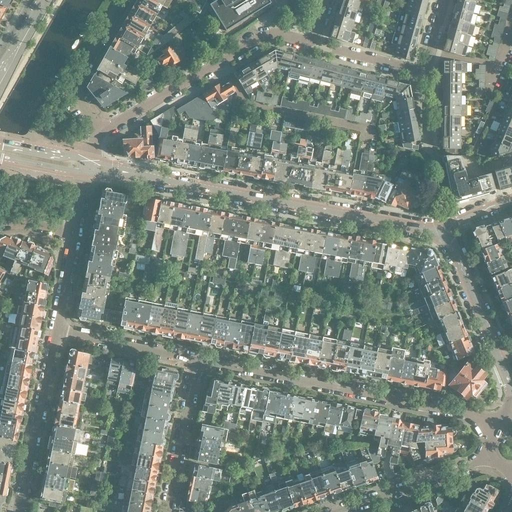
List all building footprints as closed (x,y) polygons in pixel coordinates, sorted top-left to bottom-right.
[(0,0),(0,4),(7,9),(9,5),(10,6),(13,0),(0,0)] [(152,0),(137,0),(135,5),(156,17),(159,11),(158,11),(161,6),(162,6),(162,5),(152,0)] [(177,0),(180,1),(195,10),(194,11),(195,12),(199,14),(207,1),(207,0),(198,0),(197,1),(195,0),(177,0)] [(216,0),(209,5),(225,31),(270,3),(268,0),(216,0)] [(356,0),(341,0),(340,6),(357,12),(361,1),(356,0)] [(408,0),(408,3),(425,8),(427,0),(408,0)] [(462,0),(457,0),(455,9),(473,14),(475,4),(462,0)] [(408,3),(405,14),(423,19),(425,8),(408,3)] [(135,5),(129,15),(150,27),(152,22),(156,17),(135,5)] [(340,6),(336,16),(354,22),(357,12),(340,6)] [(455,9),(452,19),(470,24),(473,14),(455,9)] [(398,23),(402,24),(420,29),(423,19),(405,14),(401,13),(398,23)] [(157,46),(155,51),(195,20),(190,14),(189,16),(185,19),(178,24),(174,27),(164,35),(157,46)] [(129,15),(122,26),(143,38),(146,33),(149,28),(150,27),(129,15)] [(336,16),(333,27),(351,32),(354,22),(336,16)] [(452,19),(449,30),(471,36),(474,25),(470,24),(452,19)] [(396,33),(399,34),(417,40),(420,29),(402,24),(398,23),(396,33)] [(122,26),(116,37),(137,49),(140,44),(143,38),(122,26)] [(194,26),(190,30),(202,46),(207,42),(194,26)] [(355,33),(351,32),(333,27),(330,37),(351,44),(355,33)] [(449,30),(446,40),(467,46),(470,36),(449,30)] [(399,34),(396,45),(414,50),(417,40),(399,34)] [(116,37),(111,47),(112,47),(111,48),(127,58),(130,59),(131,60),(137,49),(116,37)] [(446,40),(443,51),(461,56),(465,56),(467,46),(446,40)] [(151,57),(155,51),(157,46),(154,44),(148,55),(151,57)] [(396,45),(393,55),(411,60),(414,50),(396,45)] [(162,54),(155,59),(161,68),(169,63),(171,66),(179,61),(170,46),(161,52),(162,54)] [(111,47),(104,58),(124,70),(139,77),(142,73),(127,64),(130,59),(127,58),(111,48),(112,47),(111,47)] [(274,50),(257,60),(260,65),(266,74),(267,75),(267,76),(268,76),(267,74),(277,68),(274,50)] [(274,50),(277,68),(288,71),(288,73),(293,55),(274,50)] [(293,55),(288,73),(299,76),(303,58),(293,55)] [(104,58),(97,69),(118,80),(120,76),(135,84),(139,77),(124,70),(104,58)] [(308,82),(309,78),(314,61),(303,58),(299,76),(298,80),(308,82)] [(257,60),(248,65),(261,86),(269,81),(267,76),(267,75),(266,74),(260,65),(257,60)] [(314,61),(309,78),(319,81),(324,63),(314,61)] [(443,61),(443,73),(461,73),(461,62),(443,61)] [(324,63),(319,81),(330,84),(335,66),(324,63)] [(239,72),(234,75),(246,95),(251,92),(248,87),(258,82),(248,65),(239,71),(239,72)] [(335,66),(330,84),(340,86),(345,69),(335,66)] [(95,75),(87,88),(95,97),(113,86),(117,80),(97,69),(95,75)] [(345,69),(340,86),(351,89),(355,71),(345,69)] [(350,93),(360,96),(366,74),(355,71),(351,89),(350,93)] [(443,73),(443,84),(461,84),(461,73),(443,73)] [(360,96),(371,98),(376,77),(366,74),(360,96)] [(149,86),(154,83),(151,77),(142,83),(149,86)] [(381,101),(382,97),(383,97),(383,96),(383,95),(387,80),(376,77),(371,98),(381,101)] [(382,97),(383,98),(383,96),(395,99),(409,85),(387,80),(383,95),(383,96),(383,97),(382,97)] [(209,90),(209,91),(211,95),(217,104),(228,98),(227,96),(235,92),(230,82),(221,87),(219,84),(209,90)] [(149,86),(143,83),(136,90),(139,92),(149,86)] [(443,84),(443,94),(461,95),(461,84),(443,84)] [(409,85),(395,99),(397,111),(395,111),(395,112),(396,112),(396,111),(397,111),(414,108),(410,86),(409,85)] [(95,97),(103,107),(126,93),(113,86),(95,97)] [(202,94),(176,110),(177,112),(178,112),(179,115),(185,111),(189,118),(211,122),(217,118),(215,115),(220,112),(216,105),(217,105),(214,99),(212,100),(210,97),(206,99),(202,94)] [(443,94),(443,105),(461,105),(461,95),(443,94)] [(511,95),(489,150),(500,190),(511,186),(511,95)] [(443,116),(461,116),(466,116),(466,105),(461,105),(443,105),(443,116)] [(159,136),(155,157),(155,158),(160,159),(159,161),(167,162),(168,161),(172,161),(172,163),(177,142),(176,142),(177,137),(166,135),(168,129),(169,129),(172,116),(178,112),(177,112),(176,110),(174,106),(162,113),(163,116),(161,128),(159,136)] [(396,112),(395,112),(397,122),(416,119),(414,108),(397,111),(396,111),(396,112)] [(150,121),(154,127),(159,136),(161,128),(163,116),(162,113),(150,121)] [(291,118),(285,116),(283,127),(289,128),(291,118)] [(443,116),(443,127),(461,127),(461,116),(443,116)] [(226,150),(222,170),(227,171),(228,174),(232,174),(234,173),(235,173),(239,153),(240,149),(234,148),(238,129),(235,129),(237,118),(232,117),(230,128),(227,146),(226,150)] [(298,119),(291,118),(289,128),(296,129),(298,119)] [(304,120),(298,119),(296,129),(302,131),(304,120)] [(416,119),(397,122),(400,133),(417,130),(416,119)] [(311,122),(304,120),(302,131),(308,132),(311,122)] [(217,131),(210,168),(214,169),(216,171),(220,172),(222,170),(226,150),(227,146),(221,146),(223,132),(222,131),(223,124),(219,123),(217,131)] [(239,153),(235,173),(236,173),(237,175),(241,176),(243,174),(247,175),(251,155),(256,133),(256,129),(257,124),(251,123),(250,129),(249,129),(249,132),(245,150),(240,149),(239,153)] [(177,142),(172,163),(180,165),(180,163),(185,164),(189,141),(192,126),(185,125),(182,140),(177,139),(177,142)] [(328,136),(330,126),(324,125),(322,134),(328,136)] [(185,164),(189,165),(189,167),(197,168),(201,147),(202,142),(196,141),(199,127),(192,126),(189,141),(185,164)] [(334,137),(336,127),(330,126),(328,136),(334,137)] [(135,135),(135,139),(135,140),(124,140),(123,140),(122,141),(120,142),(121,146),(122,147),(124,147),(124,155),(127,157),(131,157),(138,157),(139,156),(142,156),(142,158),(143,158),(145,160),(150,160),(152,157),(153,157),(155,157),(159,136),(154,127),(151,127),(140,128),(141,134),(135,135)] [(341,138),(343,128),(336,127),(334,137),(341,138)] [(443,127),(442,138),(461,138),(461,127),(443,127)] [(201,147),(197,168),(203,169),(205,167),(210,168),(217,131),(210,129),(206,148),(201,147)] [(251,155),(247,175),(253,176),(254,178),(257,179),(259,177),(260,177),(264,157),(265,153),(259,152),(262,134),(262,130),(256,129),(256,133),(251,155)] [(411,149),(412,145),(413,142),(419,141),(417,130),(400,133),(402,147),(411,149)] [(264,157),(260,177),(261,178),(261,179),(267,180),(267,179),(273,180),(277,159),(280,143),(282,135),(276,134),(275,138),(273,138),(273,141),(270,154),(265,153),(264,157)] [(461,138),(442,138),(442,149),(461,149),(461,138)] [(290,162),(286,182),(287,182),(288,185),(291,185),(293,183),(298,184),(302,164),(306,148),(307,141),(301,139),(300,146),(298,146),(296,158),(291,157),(290,162)] [(337,192),(341,193),(342,195),(346,196),(348,194),(349,194),(354,170),(348,169),(351,151),(353,140),(347,139),(345,150),(337,192)] [(277,159),(273,180),(279,181),(280,183),(283,183),(285,182),(286,182),(290,162),(291,157),(285,156),(287,144),(280,143),(277,159)] [(302,164),(298,184),(305,186),(305,188),(308,188),(310,187),(311,187),(315,166),(316,162),(311,161),(313,149),(306,148),(302,164)] [(326,192),(329,193),(331,191),(337,192),(345,150),(337,148),(334,166),(329,165),(324,189),(326,192)] [(369,155),(362,196),(373,199),(374,198),(382,180),(385,176),(372,174),(375,156),(376,152),(370,150),(369,155)] [(315,166),(311,187),(313,187),(314,189),(316,190),(318,188),(324,189),(331,152),(323,151),(321,162),(316,162),(315,166)] [(354,170),(349,194),(350,197),(354,197),(356,195),(362,196),(369,155),(362,153),(359,171),(354,170)] [(445,156),(443,156),(443,157),(442,157),(442,158),(442,159),(442,160),(442,161),(443,162),(444,163),(451,198),(450,198),(450,199),(450,200),(450,201),(450,202),(451,203),(451,204),(488,194),(489,195),(490,195),(491,195),(492,195),(493,194),(494,194),(494,193),(495,193),(494,192),(495,192),(495,191),(491,180),(490,174),(467,180),(460,156),(446,156),(445,156)] [(387,197),(393,185),(389,183),(391,179),(385,176),(382,180),(374,198),(380,200),(380,201),(385,203),(385,201),(387,197)] [(389,198),(387,202),(394,205),(395,205),(396,203),(406,208),(408,207),(411,200),(415,202),(420,192),(408,187),(411,182),(405,179),(404,180),(399,177),(397,179),(396,182),(389,198)] [(101,198),(98,209),(110,212),(112,206),(124,208),(125,201),(126,195),(112,192),(112,191),(111,189),(107,188),(105,189),(104,191),(103,191),(101,198)] [(144,211),(142,220),(148,221),(147,226),(155,228),(156,223),(161,202),(159,200),(155,199),(152,201),(148,200),(147,205),(145,205),(144,211)] [(142,203),(134,202),(133,210),(141,211),(142,203)] [(156,223),(155,228),(151,251),(159,252),(163,229),(169,230),(173,204),(172,202),(168,202),(166,203),(161,202),(156,223)] [(173,204),(169,230),(174,230),(170,254),(172,255),(170,260),(176,261),(177,256),(186,207),(181,206),(180,204),(176,203),(174,205),(173,204)] [(96,221),(96,222),(118,227),(122,228),(124,219),(121,219),(124,208),(112,206),(110,212),(98,209),(98,213),(96,214),(95,220),(96,221)] [(186,207),(177,256),(176,261),(181,262),(182,257),(184,257),(189,233),(194,234),(199,209),(198,209),(197,207),(193,206),(192,208),(186,207)] [(199,209),(194,234),(199,235),(195,259),(202,260),(203,257),(204,253),(211,212),(206,211),(205,209),(201,208),(199,209)] [(211,254),(214,238),(220,239),(225,214),(211,212),(204,253),(211,254)] [(225,214),(220,239),(225,240),(222,256),(230,257),(237,217),(225,214)] [(237,217),(230,257),(229,261),(236,262),(236,259),(239,243),(245,244),(250,219),(237,217)] [(250,219),(245,244),(250,245),(247,263),(254,264),(263,221),(256,220),(255,218),(252,218),(250,219)] [(511,224),(510,219),(498,223),(505,239),(510,238),(511,244),(511,224)] [(263,221),(254,264),(262,265),(265,248),(270,249),(275,224),(274,223),(273,222),(270,221),(268,223),(263,221)] [(93,235),(105,237),(104,244),(116,246),(118,235),(120,235),(122,228),(118,227),(96,222),(95,223),(94,225),(93,229),(94,231),(93,235)] [(498,223),(490,225),(496,239),(497,241),(505,239),(498,223)] [(275,224),(270,249),(275,250),(272,266),(280,267),(288,226),(275,224)] [(484,227),(490,241),(493,240),(496,239),(490,225),(484,227)] [(288,226),(280,267),(287,268),(290,252),(295,253),(300,229),(299,228),(298,227),(295,226),(294,227),(288,226)] [(473,232),(480,250),(491,246),(483,227),(475,229),(473,232)] [(300,229),(295,253),(301,254),(298,270),(305,272),(309,251),(310,252),(314,231),(300,229)] [(310,252),(309,251),(305,272),(312,273),(315,257),(321,258),(326,233),(314,231),(310,252)] [(326,233),(321,258),(326,259),(323,275),(330,276),(334,256),(338,236),(332,235),(331,233),(328,232),(326,234),(326,233)] [(91,246),(92,246),(90,254),(111,258),(116,259),(118,251),(115,250),(116,246),(104,244),(105,237),(93,235),(91,246)] [(334,256),(330,276),(338,278),(341,262),(346,263),(346,262),(347,259),(347,258),(351,238),(338,236),(334,256)] [(0,255),(2,257),(2,256),(14,261),(22,242),(11,237),(11,239),(5,237),(0,240),(0,255)] [(347,259),(346,262),(351,263),(348,282),(355,283),(364,241),(358,239),(357,238),(353,237),(352,238),(351,238),(347,258),(347,259)] [(364,241),(355,283),(362,284),(365,266),(370,267),(371,267),(376,243),(364,241)] [(376,243),(371,267),(383,269),(387,245),(382,244),(381,242),(378,241),(376,243)] [(22,242),(14,261),(10,271),(16,274),(21,261),(28,264),(35,247),(34,247),(33,244),(29,242),(26,243),(22,242)] [(387,245),(383,269),(389,271),(390,268),(394,269),(394,272),(395,272),(400,246),(399,247),(395,246),(394,244),(389,243),(387,245)] [(491,246),(480,250),(486,263),(499,257),(502,255),(497,244),(491,246)] [(400,246),(395,272),(401,273),(399,287),(403,288),(406,271),(407,269),(408,265),(407,264),(410,249),(407,249),(405,246),(400,245),(400,246)] [(35,247),(28,264),(27,266),(34,269),(34,270),(38,272),(46,252),(45,252),(45,251),(41,250),(40,248),(37,246),(35,247)] [(407,264),(408,265),(416,266),(419,273),(419,274),(438,266),(437,266),(437,265),(438,263),(437,260),(435,259),(432,252),(428,250),(422,251),(421,250),(418,249),(416,250),(410,249),(407,264)] [(46,252),(38,272),(42,273),(47,275),(51,264),(50,264),(52,260),(51,260),(49,254),(46,252)] [(90,254),(88,261),(87,266),(87,267),(99,269),(98,275),(110,277),(112,266),(114,267),(116,259),(111,258),(90,254)] [(499,257),(486,263),(487,267),(486,269),(488,274),(490,274),(496,272),(497,272),(507,267),(502,255),(499,257)] [(147,264),(148,258),(139,256),(138,262),(147,264)] [(163,260),(154,258),(153,265),(161,267),(163,260)] [(419,274),(414,276),(419,286),(442,277),(440,273),(442,271),(440,267),(438,266),(419,274)] [(85,277),(83,285),(87,286),(109,290),(111,283),(109,282),(110,277),(98,275),(99,269),(87,267),(86,272),(85,277)] [(492,285),(494,288),(497,289),(511,282),(511,268),(509,269),(497,275),(491,277),(493,282),(492,285)] [(442,277),(419,286),(423,298),(447,288),(445,285),(447,282),(445,278),(442,278),(442,277)] [(26,290),(26,291),(45,295),(46,291),(48,289),(49,287),(47,284),(42,283),(28,280),(26,290)] [(511,282),(497,289),(499,295),(497,297),(499,301),(502,302),(511,297),(511,282)] [(83,285),(81,298),(93,300),(92,306),(103,309),(106,297),(108,298),(109,290),(87,286),(83,285)] [(303,287),(301,294),(311,296),(313,289),(303,287)] [(450,296),(451,294),(449,290),(447,289),(447,288),(423,298),(426,306),(417,309),(419,313),(451,300),(450,296)] [(26,291),(24,302),(43,306),(45,305),(46,301),(45,300),(45,295),(26,291)] [(121,319),(120,324),(120,326),(124,327),(124,329),(133,331),(134,328),(139,303),(139,300),(125,297),(125,300),(122,315),(121,319)] [(511,297),(502,302),(502,303),(501,306),(502,310),(506,311),(507,315),(511,313),(511,297)] [(81,298),(79,309),(78,309),(77,316),(80,317),(79,319),(80,320),(84,321),(86,320),(86,319),(99,321),(99,318),(102,319),(103,313),(101,313),(101,308),(92,306),(93,300),(81,298)] [(400,302),(399,307),(408,304),(406,299),(400,302)] [(139,303),(134,328),(138,329),(139,332),(143,333),(146,331),(152,306),(152,303),(139,300),(139,303)] [(388,302),(377,300),(375,308),(387,310),(388,302)] [(456,305),(454,301),(452,300),(451,300),(428,309),(433,321),(456,311),(455,307),(456,305)] [(19,306),(17,313),(41,318),(43,306),(24,302),(23,302),(22,306),(19,306)] [(152,306),(146,331),(151,332),(152,334),(156,335),(159,333),(160,334),(165,308),(165,305),(152,303),(152,306)] [(160,334),(163,334),(162,336),(171,338),(172,336),(178,308),(165,305),(165,308),(160,334)] [(178,308),(172,336),(176,337),(177,340),(182,341),(184,339),(190,313),(190,310),(178,308)] [(253,327),(248,352),(249,351),(250,354),(256,355),(258,353),(262,354),(267,330),(271,310),(266,309),(262,325),(254,323),(254,327),(253,327)] [(106,319),(105,321),(120,324),(121,319),(122,315),(107,312),(107,311),(103,310),(103,313),(102,319),(106,319)] [(190,313),(184,339),(185,339),(189,339),(190,342),(195,343),(197,341),(198,341),(203,316),(203,313),(190,310),(190,313)] [(456,311),(433,321),(433,322),(435,321),(439,332),(461,323),(459,319),(461,317),(459,312),(457,312),(456,311)] [(41,318),(17,313),(15,325),(18,326),(29,328),(38,330),(41,318)] [(203,316),(198,341),(202,342),(203,345),(208,345),(210,344),(216,316),(203,313),(203,316)] [(216,316),(210,344),(215,345),(216,347),(220,348),(223,346),(229,318),(216,316)] [(229,318),(223,346),(227,347),(227,349),(235,351),(241,324),(241,321),(229,318)] [(241,324),(235,351),(236,351),(236,349),(240,350),(241,352),(246,353),(248,352),(253,327),(253,326),(254,323),(242,321),(241,324)] [(461,323),(439,332),(445,345),(447,344),(448,343),(467,336),(464,331),(466,329),(464,324),(462,324),(461,323)] [(10,336),(17,338),(36,342),(37,337),(40,335),(40,333),(38,331),(38,330),(29,328),(13,325),(10,336)] [(267,330),(262,354),(263,354),(263,356),(270,358),(271,356),(276,357),(281,333),(282,329),(268,326),(267,330)] [(281,333),(276,357),(278,360),(282,360),(285,359),(289,359),(294,335),(295,332),(282,329),(281,333)] [(335,344),(330,368),(331,368),(332,370),(338,372),(340,370),(344,371),(349,346),(352,332),(346,330),(344,342),(336,340),(335,344)] [(294,335),(289,359),(290,359),(289,361),(299,363),(299,362),(303,363),(309,334),(295,332),(294,335)] [(309,334),(303,363),(304,363),(305,365),(310,366),(313,364),(316,365),(321,341),(322,337),(309,334)] [(8,348),(14,350),(34,354),(34,352),(36,351),(37,348),(35,347),(36,342),(17,338),(10,336),(8,348)] [(446,364),(466,356),(466,355),(473,352),(469,342),(470,340),(469,336),(467,336),(447,344),(451,354),(441,358),(446,364)] [(321,341),(316,365),(317,365),(319,367),(324,369),(326,367),(330,368),(335,344),(336,340),(322,337),(321,341)] [(349,346),(344,371),(344,373),(353,375),(354,373),(358,374),(363,349),(363,345),(350,343),(349,346)] [(363,349),(358,374),(360,376),(364,377),(367,375),(371,376),(377,348),(363,345),(363,349)] [(377,348),(371,376),(371,378),(381,380),(381,378),(385,379),(386,375),(391,351),(377,348)] [(70,351),(67,364),(87,369),(87,368),(108,372),(109,368),(92,365),(94,359),(93,358),(94,356),(76,352),(74,350),(71,349),(70,351)] [(14,350),(12,361),(21,363),(31,366),(32,363),(34,363),(34,360),(33,359),(34,354),(14,350)] [(391,382),(393,381),(399,382),(404,355),(404,354),(391,351),(386,375),(385,379),(387,380),(387,381),(391,382)] [(400,382),(401,384),(405,385),(406,383),(411,384),(417,358),(404,355),(399,382),(400,382)] [(466,362),(458,372),(480,391),(486,383),(483,380),(487,375),(478,368),(481,364),(470,356),(464,358),(468,361),(467,362),(466,362)] [(417,358),(411,384),(413,385),(413,386),(418,387),(419,386),(425,387),(430,362),(430,361),(417,358)] [(108,372),(107,379),(106,384),(118,386),(118,383),(122,362),(121,360),(118,359),(116,361),(111,359),(110,363),(108,372)] [(445,377),(447,366),(442,360),(438,363),(437,363),(436,361),(432,360),(430,362),(425,387),(426,387),(426,389),(430,390),(431,389),(438,390),(439,389),(440,385),(443,385),(444,377),(445,377)] [(5,373),(29,379),(31,366),(21,363),(12,361),(10,370),(5,369),(4,368),(0,367),(0,372),(2,372),(5,373)] [(118,383),(118,386),(118,388),(131,390),(131,389),(133,383),(134,377),(136,365),(135,365),(136,364),(134,362),(129,361),(127,363),(122,362),(118,383)] [(66,371),(65,376),(85,381),(86,375),(90,376),(91,369),(87,368),(87,369),(67,364),(67,366),(65,367),(65,370),(66,371)] [(446,382),(448,384),(467,399),(470,395),(474,398),(480,391),(458,372),(449,365),(446,382)] [(150,371),(148,380),(173,386),(174,381),(177,380),(177,375),(176,373),(150,367),(150,371)] [(26,391),(27,385),(29,384),(30,381),(28,379),(29,379),(5,373),(2,386),(26,391)] [(64,383),(62,388),(86,394),(88,388),(83,387),(85,381),(65,376),(65,378),(63,378),(62,382),(64,383)] [(206,395),(205,403),(203,411),(206,412),(206,413),(208,413),(206,425),(211,425),(213,414),(214,409),(215,405),(216,403),(216,402),(220,381),(219,381),(218,379),(214,378),(211,380),(208,395),(206,395)] [(148,380),(145,392),(171,398),(173,396),(174,391),(173,389),(173,386),(148,380)] [(215,405),(214,409),(220,410),(221,408),(226,409),(227,404),(232,384),(230,381),(226,380),(224,382),(220,381),(216,402),(216,403),(215,405)] [(227,404),(226,409),(226,411),(232,413),(233,411),(239,412),(240,407),(244,386),(243,384),(238,383),(236,385),(232,384),(227,404)] [(240,407),(239,412),(238,414),(245,415),(245,413),(251,414),(256,389),(255,386),(250,385),(248,387),(244,386),(240,407)] [(26,396),(27,394),(26,392),(26,391),(2,386),(0,394),(0,398),(2,398),(24,403),(25,397),(26,396)] [(60,400),(80,404),(81,401),(85,402),(86,394),(62,388),(62,390),(61,390),(60,394),(61,395),(60,400)] [(256,389),(251,414),(250,416),(257,417),(257,416),(263,417),(263,415),(264,412),(268,391),(267,389),(262,388),(260,390),(256,389)] [(264,412),(263,415),(263,417),(261,424),(266,426),(268,416),(269,413),(276,414),(280,393),(268,391),(264,412)] [(145,392),(143,404),(168,409),(171,408),(172,403),(170,402),(171,398),(145,392)] [(280,393),(276,414),(284,415),(283,419),(288,420),(292,396),(288,395),(287,393),(282,392),(281,393),(280,393)] [(288,420),(292,421),(293,417),(300,419),(305,398),(292,396),(288,420)] [(305,398),(300,419),(308,420),(307,424),(312,424),(317,401),(312,400),(311,398),(307,397),(305,399),(305,398)] [(0,410),(21,415),(22,410),(24,409),(25,405),(23,404),(24,403),(2,398),(0,398),(0,410)] [(58,412),(57,413),(82,418),(84,410),(82,409),(82,405),(80,404),(60,400),(59,406),(57,406),(56,412),(58,412)] [(317,401),(312,424),(314,425),(317,425),(316,427),(324,428),(329,404),(317,401)] [(329,404),(324,428),(331,429),(331,430),(337,431),(337,430),(342,406),(336,405),(335,402),(332,402),(330,404),(329,404)] [(143,404),(140,417),(166,422),(169,420),(169,416),(168,414),(168,409),(143,404)] [(342,406),(337,430),(345,432),(346,427),(351,428),(353,419),(352,419),(355,409),(349,408),(349,405),(344,405),(343,406),(342,406)] [(352,419),(353,419),(360,420),(359,429),(374,432),(377,416),(377,415),(378,415),(378,414),(377,414),(376,410),(372,410),(370,412),(355,409),(352,419)] [(0,423),(19,427),(20,422),(22,421),(22,418),(21,416),(21,415),(0,410),(0,423)] [(55,424),(55,425),(79,430),(81,422),(79,421),(79,418),(82,418),(57,413),(56,419),(55,418),(54,424),(55,424)] [(377,416),(374,432),(373,435),(380,437),(376,456),(384,457),(386,445),(387,438),(391,418),(387,417),(387,415),(386,415),(385,414),(384,414),(383,415),(378,414),(378,415),(377,415),(377,416)] [(138,429),(164,434),(166,434),(167,426),(165,426),(166,422),(140,417),(138,429)] [(387,438),(386,445),(392,446),(389,463),(390,463),(389,466),(392,474),(400,471),(397,462),(400,447),(400,445),(404,424),(399,423),(398,420),(391,418),(387,438)] [(236,423),(226,421),(224,421),(222,428),(223,428),(228,429),(234,430),(235,427),(236,423)] [(19,427),(0,423),(0,436),(16,439),(16,438),(18,438),(19,435),(17,433),(19,427)] [(200,433),(200,437),(225,442),(228,430),(223,429),(223,428),(222,428),(206,425),(200,424),(199,432),(200,433)] [(404,424),(400,445),(409,447),(408,452),(410,452),(415,467),(422,464),(420,457),(415,443),(418,427),(417,427),(416,428),(413,428),(412,425),(404,424)] [(53,432),(52,438),(77,443),(79,430),(55,425),(55,426),(53,427),(52,431),(53,432)] [(431,426),(418,427),(415,443),(453,440),(453,436),(455,434),(455,430),(452,428),(450,428),(446,428),(445,427),(440,427),(439,426),(437,426),(435,425),(433,425),(431,426)] [(138,429),(136,441),(161,446),(164,444),(165,440),(163,438),(164,434),(138,429)] [(0,448),(14,451),(15,447),(17,446),(18,442),(16,440),(16,439),(0,436),(0,448)] [(198,444),(197,448),(223,453),(225,442),(200,437),(198,438),(197,442),(198,444)] [(52,438),(50,450),(74,455),(77,443),(52,438)] [(453,440),(415,443),(420,457),(424,457),(432,457),(434,458),(437,457),(439,456),(442,456),(441,454),(447,454),(448,453),(454,452),(456,450),(456,446),(453,445),(453,440)] [(136,441),(133,453),(159,458),(161,456),(162,453),(160,450),(161,446),(136,441)] [(0,448),(0,461),(12,464),(14,463),(14,459),(13,457),(14,451),(0,448)] [(223,453),(197,448),(195,449),(194,454),(196,457),(195,460),(198,461),(216,465),(216,464),(221,465),(223,453)] [(49,455),(47,455),(46,459),(48,460),(47,462),(72,467),(74,455),(50,450),(49,455)] [(133,453),(131,465),(156,470),(159,469),(160,465),(158,462),(159,458),(133,453)] [(345,462),(347,467),(353,486),(365,482),(358,463),(356,458),(345,462)] [(370,459),(358,463),(365,482),(367,484),(372,482),(373,480),(377,478),(375,473),(370,459)] [(0,477),(1,478),(0,481),(9,483),(10,477),(9,476),(10,472),(12,473),(13,467),(11,466),(12,464),(0,461),(0,477)] [(47,463),(45,464),(45,467),(46,469),(45,474),(69,480),(70,479),(76,480),(78,469),(73,467),(72,467),(47,462),(47,463)] [(253,471),(251,463),(248,466),(245,470),(251,472),(253,471)] [(192,473),(192,476),(211,480),(212,480),(219,481),(219,477),(220,477),(221,471),(220,469),(215,468),(194,464),(193,468),(192,469),(192,471),(192,473)] [(131,465),(128,477),(154,482),(157,481),(157,477),(155,474),(156,470),(131,465)] [(243,471),(225,467),(224,473),(230,475),(228,483),(232,484),(243,471)] [(347,467),(335,471),(341,491),(345,489),(353,486),(347,467)] [(328,469),(321,472),(329,494),(333,492),(333,493),(341,491),(335,471),(329,473),(328,469)] [(95,483),(103,485),(105,474),(97,472),(95,483)] [(316,477),(311,479),(317,499),(325,496),(325,495),(329,494),(321,472),(315,474),(316,477)] [(45,474),(42,487),(67,492),(69,480),(45,474)] [(190,488),(189,489),(208,493),(211,480),(192,476),(191,482),(189,482),(188,486),(190,488)] [(0,494),(5,495),(6,496),(7,495),(8,489),(8,488),(7,487),(7,483),(9,484),(9,483),(0,481),(1,478),(0,477),(0,494)] [(128,477),(126,490),(151,495),(154,493),(155,489),(153,487),(154,482),(128,477)] [(304,482),(302,477),(297,478),(305,503),(317,499),(311,479),(304,482)] [(297,478),(291,480),(285,482),(287,487),(294,507),(305,503),(297,478)] [(277,482),(272,484),(281,511),(287,510),(288,510),(292,509),(293,507),(294,507),(287,487),(285,482),(279,485),(277,482)] [(95,498),(98,486),(91,484),(89,496),(95,498)] [(261,491),(261,492),(267,511),(279,511),(281,511),(272,484),(267,486),(268,489),(261,491)] [(472,493),(469,498),(487,509),(491,509),(494,503),(493,500),(495,496),(498,490),(497,490),(498,488),(497,486),(493,484),(491,484),(489,487),(485,485),(483,488),(480,489),(478,488),(475,489),(473,493),(472,493)] [(40,497),(40,499),(49,501),(56,502),(59,503),(60,503),(63,503),(64,503),(67,492),(42,487),(41,491),(40,492),(39,496),(40,497)] [(188,496),(187,500),(206,504),(207,499),(208,493),(189,489),(189,490),(187,490),(187,494),(188,496)] [(126,490),(124,502),(149,507),(152,506),(152,501),(151,499),(151,495),(126,490)] [(253,490),(247,492),(254,511),(267,511),(261,492),(255,494),(253,490)] [(235,499),(237,504),(239,511),(254,511),(247,492),(241,494),(242,496),(235,499)] [(457,508),(463,511),(464,511),(485,511),(487,509),(469,498),(464,495),(457,508)] [(96,496),(93,508),(100,510),(102,497),(96,496)] [(239,511),(237,504),(236,504),(235,498),(227,501),(228,507),(223,511),(239,511)] [(123,506),(121,511),(148,511),(149,507),(124,502),(123,506)] [(424,504),(423,507),(424,511),(436,511),(436,510),(432,511),(430,504),(429,504),(427,503),(424,504)]
